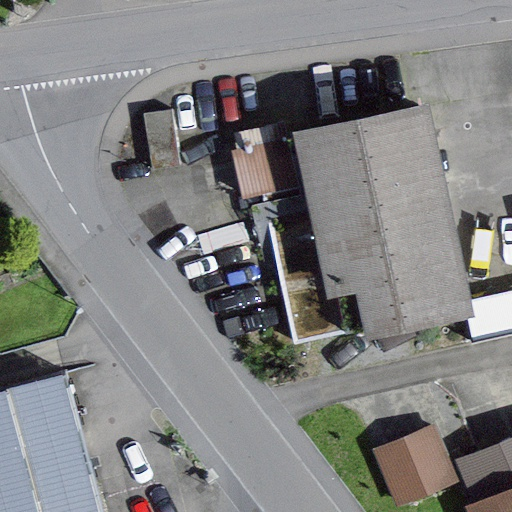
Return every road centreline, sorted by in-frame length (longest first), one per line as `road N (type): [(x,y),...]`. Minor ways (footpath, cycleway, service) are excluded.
road 1 (residential): [(20,55),(47,164),(73,208),(301,511)]
road 2 (unclassified): [(20,55),(423,0)]
